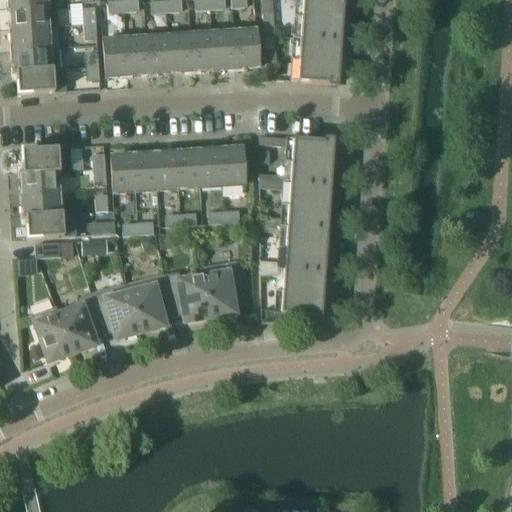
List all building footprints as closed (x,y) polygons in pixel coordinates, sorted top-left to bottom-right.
[(6,11),(45,8),(44,0),(7,0),(9,10),(6,10),(6,11)] [(216,0),(208,1),(209,13),(222,12),(221,0),(223,0),(216,0)] [(229,0),(231,11),(244,11),(242,0),(229,0)] [(292,40),(292,41),(299,41),(336,44),(338,22),(339,1),(326,0),(302,0),(301,20),(299,40),(292,40)] [(196,14),(209,13),(208,1),(193,1),(193,2),(195,2),(196,14)] [(122,3),(123,15),(135,14),(135,2),(137,2),(122,3)] [(165,3),(166,16),(179,15),(178,3),(180,3),(180,2),(165,3)] [(271,2),(261,3),(262,15),(272,14),(271,2)] [(110,16),(123,15),(122,3),(107,4),(109,4),(110,16)] [(153,16),(166,16),(165,3),(150,4),(150,5),(152,5),(153,16)] [(57,29),(55,7),(45,8),(6,11),(9,11),(10,32),(47,30),(57,29)] [(82,27),(95,26),(94,10),(93,10),(93,13),(82,13),(82,27)] [(272,18),(272,14),(262,15),(262,17),(262,27),(273,27),(272,18)] [(95,26),(82,27),(83,41),(95,40),(95,43),(96,43),(95,26)] [(273,39),(273,27),(262,27),(263,39),(263,40),(273,39)] [(9,54),(48,51),(47,30),(10,32),(11,53),(9,53),(9,54)] [(232,35),(235,74),(235,71),(257,70),(255,33),(232,35)] [(234,74),(235,74),(232,35),(211,36),(213,73),(234,72),(234,74)] [(192,74),(213,73),(211,36),(189,38),(191,76),(192,76),(192,74)] [(191,76),(189,38),(167,39),(170,76),(191,74),(191,76)] [(149,77),(170,76),(167,39),(146,41),(148,79),(149,79),(149,77)] [(273,39),(263,40),(264,52),(274,51),(273,39)] [(148,79),(146,41),(124,42),(127,81),(127,78),(148,77),(148,79)] [(288,83),(288,84),(333,87),(335,65),(336,44),(299,41),(298,63),(296,83),(288,83)] [(126,81),(127,81),(124,42),(102,43),(104,80),(126,79),(126,81)] [(11,75),(52,73),(59,72),(58,51),(48,51),(9,54),(11,54),(13,74),(11,74),(11,75)] [(275,61),(274,51),(264,52),(265,61),(265,64),(275,64),(275,61)] [(85,70),(97,70),(96,53),(96,56),(84,56),(85,70)] [(276,76),(275,64),(265,64),(266,77),(276,76)] [(97,70),(85,70),(86,84),(98,83),(97,70)] [(17,97),(53,95),(52,73),(11,75),(11,77),(15,77),(17,97)] [(275,141),(258,139),(258,147),(275,148),(275,141)] [(275,141),(275,148),(285,149),(285,142),(275,141)] [(289,179),(289,186),(326,189),(327,167),(328,151),(329,151),(329,150),(328,150),(329,145),(292,142),(291,150),(290,165),(289,179)] [(22,174),(17,175),(17,176),(58,174),(70,173),(69,150),(57,151),(20,153),(22,174)] [(199,191),(220,189),(218,151),(218,153),(197,154),(199,191)] [(218,151),(220,189),(243,188),(241,151),(219,153),(218,151)] [(156,194),(177,192),(175,153),(175,156),(153,157),(156,194)] [(199,191),(197,154),(175,155),(175,153),(177,192),(199,191)] [(258,166),(268,166),(268,154),(258,154),(258,166)] [(112,196),(134,195),(132,156),(131,156),(132,158),(109,160),(112,196)] [(156,194),(153,157),(132,158),(132,156),(134,195),(156,194)] [(92,172),(104,171),(103,157),(91,158),(92,172)] [(104,171),(92,172),(93,185),(104,185),(105,187),(104,171)] [(19,198),(57,195),(56,175),(58,175),(58,174),(17,176),(17,178),(19,178),(21,197),(18,198),(19,198)] [(282,179),(258,177),(258,184),(282,186),(282,179)] [(282,186),(258,184),(258,191),(282,192),(282,186)] [(286,222),(286,229),(323,232),(324,210),(326,189),(289,186),(288,193),(287,208),(286,222)] [(20,220),(61,217),(61,216),(59,216),(57,195),(19,198),(21,198),(22,218),(20,218),(20,220)] [(105,198),(105,200),(94,201),(95,215),(107,214),(106,197),(105,198)] [(222,214),(223,226),(238,225),(236,225),(235,213),(222,214)] [(208,227),(223,226),(222,214),(209,215),(210,227),(208,227)] [(61,217),(20,220),(20,221),(25,221),(26,242),(63,239),(74,239),(73,216),(61,217)] [(179,217),(180,229),(195,228),(193,228),(192,216),(179,217)] [(165,230),(180,229),(179,217),(166,218),(167,230),(165,230)] [(279,222),(258,220),(258,227),(279,229),(279,222)] [(136,226),(137,238),(152,237),(150,237),(149,225),(136,226)] [(111,226),(101,226),(101,237),(112,236),(111,226)] [(122,239),(137,238),(136,226),(123,227),(124,239),(122,239)] [(279,229),(258,227),(259,234),(278,235),(279,229)] [(283,266),(283,272),(320,275),(321,253),(323,232),(286,229),(285,236),(284,251),(283,266)] [(150,239),(139,243),(142,250),(148,252),(154,249),(150,239)] [(169,239),(158,241),(159,252),(170,251),(169,239)] [(71,245),(57,246),(58,260),(72,259),(71,245)] [(34,261),(58,260),(57,246),(34,247),(34,261)] [(276,265),(259,264),(259,271),(276,272),(276,265)] [(200,271),(208,321),(233,316),(233,313),(244,311),(236,265),(200,271)] [(183,325),(208,321),(200,271),(198,271),(200,280),(179,284),(178,275),(162,277),(172,323),(183,322),(183,325)] [(280,315),(259,313),(260,326),(279,324),(280,316),(310,318),(310,319),(316,319),(317,313),(318,297),(320,275),(283,272),(282,279),(281,294),(280,315)] [(162,326),(172,323),(162,277),(126,287),(139,336),(163,329),(162,326)] [(114,342),(139,336),(126,287),(89,297),(103,341),(113,339),(114,342)] [(93,345),(103,341),(89,297),(75,302),(78,310),(58,317),(55,309),(53,309),(71,357),(94,348),(93,345)] [(47,365),(71,357),(53,309),(30,318),(47,365)]
